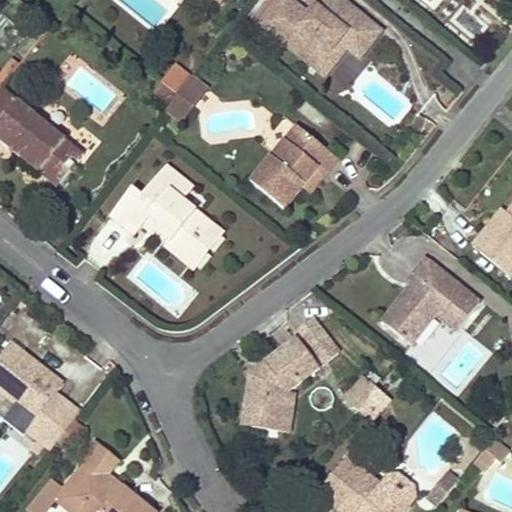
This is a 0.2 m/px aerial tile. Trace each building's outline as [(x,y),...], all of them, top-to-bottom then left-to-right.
[(278,0),(259,24),(318,70),(346,34),(367,49),(381,30),(342,0),(320,0),(309,15),(289,0),(278,0)] [(346,34),(318,70),(326,77),(349,49),(360,58),(367,49),(346,34)] [(191,77),(176,64),(161,83),(177,96),(178,95),(191,77)] [(191,77),(178,95),(194,107),(208,90),(191,77)] [(160,82),(148,99),(164,112),(165,111),(177,96),(161,83),(160,82)] [(0,90),(0,142),(33,168),(35,164),(42,170),(40,173),(58,188),(85,154),(19,101),(2,87),(0,90)] [(178,95),(177,96),(165,111),(182,123),(194,107),(178,95)] [(287,211),(306,187),(320,169),(329,176),(342,160),(301,129),(256,187),(287,211)] [(35,164),(33,168),(40,173),(42,170),(35,164)] [(132,235),(142,223),(146,217),(158,227),(154,232),(166,242),(185,257),(209,226),(180,203),(192,188),(166,167),(142,197),(131,189),(109,217),(132,235)] [(320,169),(306,187),(315,195),(329,176),(320,169)] [(489,237),(483,232),(472,246),(510,277),(511,274),(511,208),(508,214),(489,237)] [(502,209),(483,232),(489,237),(508,214),(502,209)] [(146,217),(142,223),(154,232),(158,227),(146,217)] [(185,257),(166,242),(161,249),(191,272),(220,234),(209,226),(185,257)] [(413,285),(409,290),(415,295),(436,268),(424,259),(407,280),(413,285)] [(415,295),(409,290),(382,323),(411,346),(436,316),(457,333),(481,304),(436,268),(415,295)] [(339,354),(316,325),(301,337),(324,365),(339,354)] [(324,365),(301,337),(297,339),(320,369),(324,365)] [(248,390),(244,415),(283,420),(288,395),(321,369),(320,369),(297,339),(264,365),(271,373),(248,390)] [(60,391),(33,370),(37,366),(10,345),(0,358),(0,396),(34,424),(27,432),(51,452),(58,442),(72,425),(79,416),(56,396),(60,391)] [(251,376),(248,390),(271,373),(264,365),(251,376)] [(37,366),(33,370),(60,391),(63,387),(37,366)] [(346,400),(359,411),(376,389),(363,379),(346,400)] [(376,389),(359,411),(372,422),(389,400),(376,389)] [(283,420),(244,415),(242,428),(290,436),(297,396),(288,395),(283,420)] [(72,425),(58,442),(67,449),(81,432),(72,425)] [(511,455),(511,452),(496,440),(476,464),(486,473),(497,460),(504,466),(511,455)] [(320,494),(342,511),(410,511),(415,506),(383,480),(381,483),(350,458),(320,494)] [(92,461),(87,466),(122,495),(127,490),(92,461)] [(87,466),(65,493),(86,510),(84,511),(153,511),(127,490),(122,495),(87,466)] [(438,508),(458,481),(447,472),(427,500),(438,508)] [(65,493),(59,501),(71,511),(84,511),(86,510),(65,493)]
